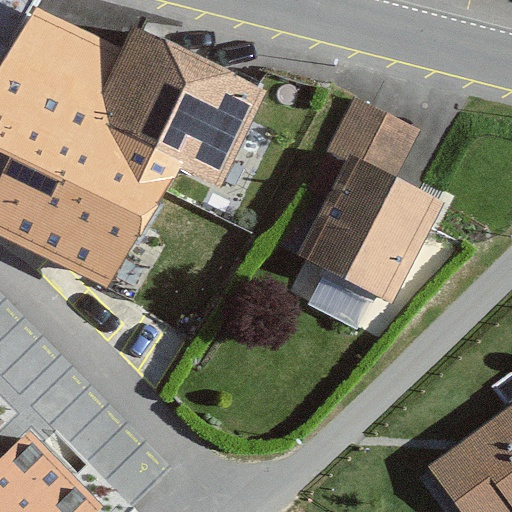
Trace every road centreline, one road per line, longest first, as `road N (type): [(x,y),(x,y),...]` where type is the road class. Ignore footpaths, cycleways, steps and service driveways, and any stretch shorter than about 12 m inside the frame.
road 1 (residential): [(246,511),(511,260)]
road 2 (residential): [(242,511),(0,270)]
road 3 (tertiary): [(249,0),(511,67)]
